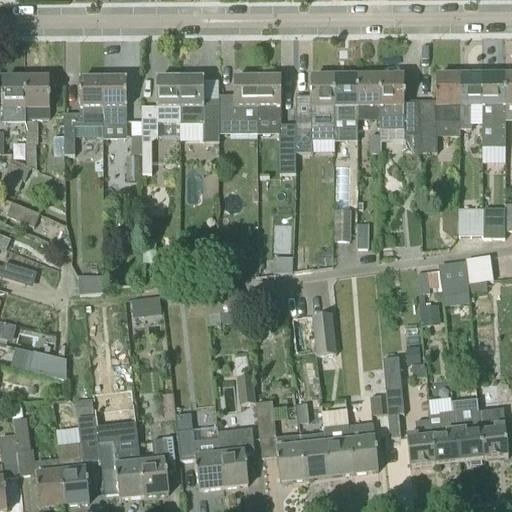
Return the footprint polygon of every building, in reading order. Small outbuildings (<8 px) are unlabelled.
[(435,80),(436,104),(420,104),(420,156),(435,156),(435,140),(459,140),(459,133),(459,80),(435,80)] [(470,133),(471,109),(483,109),(483,80),(459,80),(459,133),(470,133)] [(506,109),(506,80),(483,80),(483,109),(483,151),(506,151),(506,109)] [(257,82),(257,125),(281,125),(281,81),(257,82)] [(334,81),(311,81),(311,96),(311,99),(295,100),(295,128),(294,157),(312,156),(311,124),(334,124),(334,81)] [(358,124),(358,81),(334,81),(334,124),(334,134),(358,133),(358,124)] [(380,81),(358,81),(358,124),(381,124),(380,81)] [(403,134),(403,154),(403,156),(420,156),(420,104),(404,104),(404,96),(404,81),(380,81),(381,124),(381,134),(403,134)] [(102,134),(127,133),(126,82),(102,83),(102,131),(102,134)] [(156,82),(156,110),(141,110),(141,125),(141,159),(141,178),(151,178),(151,145),(157,140),(157,126),(180,126),(180,82),(156,82)] [(218,138),(218,104),(203,104),(203,82),(180,82),(180,126),(203,125),(203,139),(203,146),(218,146),(218,138)] [(233,99),(223,99),(218,99),(218,104),(218,138),(233,138),(233,125),(257,125),(257,82),(233,82),(233,99)] [(2,103),(2,127),(25,126),(25,83),(2,83),(2,99),(1,99),(1,103),(2,103)] [(37,148),(37,123),(50,123),(50,100),(49,100),(49,83),(25,83),(25,126),(25,168),(36,167),(35,148),(37,148)] [(79,83),(79,112),(79,118),(64,118),(64,141),(64,159),(74,159),(74,131),(102,131),(102,83),(79,83)] [(131,158),(141,159),(141,125),(130,126),(131,158)] [(294,167),(294,157),(295,128),(281,128),(281,138),(278,138),(279,167),(278,177),(294,177),(294,167)] [(380,155),(380,139),(370,139),(370,155),(380,155)] [(65,173),(64,159),(64,141),(54,141),(55,159),(50,159),(50,173),(65,173)] [(125,160),(125,185),(140,185),(140,160),(125,160)] [(29,174),(10,166),(1,187),(17,194),(21,184),(24,185),(29,174)] [(6,220),(33,231),(38,218),(12,206),(6,220)] [(460,212),(460,240),(483,240),(483,212),(460,212)] [(483,212),(483,240),(483,242),(506,242),(506,234),(506,212),(483,212)] [(350,245),(351,214),(335,213),(334,244),(350,245)] [(368,253),(368,228),(356,228),(356,252),(368,253)] [(10,243),(0,238),(0,250),(6,252),(10,243)] [(214,257),(196,257),(196,276),(214,276),(214,257)] [(466,265),(468,287),(485,285),(492,284),(489,260),(465,263),(465,264),(466,265)] [(468,287),(466,265),(438,269),(440,290),(469,287),(468,287)] [(0,280),(31,290),(36,275),(4,266),(2,270),(0,269),(0,280)] [(426,276),(416,278),(418,298),(429,297),(426,276)] [(78,280),(79,299),(103,297),(103,281),(78,280)] [(486,295),(485,285),(468,287),(470,295),(470,297),(486,295)] [(206,318),(238,314),(236,290),(203,294),(206,318)] [(143,319),(141,304),(132,305),(134,320),(143,319)] [(439,329),(438,309),(419,311),(421,330),(439,329)] [(312,320),(314,340),(316,360),(336,358),(331,318),(312,320)] [(419,360),(418,351),(406,352),(407,361),(419,360)] [(29,376),(63,383),(67,384),(67,363),(34,355),(29,376)] [(387,394),(403,393),(400,362),(384,363),(387,394)] [(411,369),(412,382),(424,381),(423,368),(411,369)] [(239,409),(254,407),(251,381),(236,383),(239,409)] [(165,423),(176,422),(176,421),(177,421),(175,397),(163,398),(165,423)] [(372,418),(384,417),(382,400),(371,401),(372,418)] [(75,420),(94,418),(92,402),(74,404),(75,420)] [(481,464),(484,463),(480,421),(479,416),(478,403),(453,406),(454,415),(459,466),(470,465),(470,470),(481,469),(481,464)] [(260,443),(275,441),(277,441),(273,405),(257,407),(260,443)] [(298,409),(300,426),(310,425),(308,408),(298,409)] [(503,413),(479,416),(480,421),(484,463),(508,461),(503,413)] [(434,469),(459,466),(454,415),(429,418),(430,424),(434,469)] [(402,441),(400,417),(389,418),(391,442),(402,441)] [(81,450),(58,452),(59,463),(64,509),(89,506),(84,465),(101,463),(99,449),(98,449),(95,421),(78,423),(81,450)] [(19,479),(36,477),(39,511),(64,509),(59,463),(34,466),(32,453),(30,453),(26,422),(13,423),(15,439),(19,479)] [(407,440),(410,471),(434,469),(430,424),(414,425),(415,439),(407,440)] [(353,477),(348,430),(348,428),(324,431),(325,436),(329,480),(353,477)] [(353,477),(378,475),(372,428),(348,430),(353,477)] [(224,491),(248,489),(245,458),(254,457),(251,433),(218,436),(221,459),(224,491)] [(304,483),(329,480),(325,436),(299,439),(301,450),(304,483)] [(2,441),(5,468),(0,468),(0,511),(6,511),(3,481),(19,479),(15,439),(2,441)] [(153,459),(140,461),(144,500),(168,497),(166,477),(176,476),(172,442),(151,444),(153,459)] [(119,503),(144,500),(140,461),(115,463),(114,447),(108,447),(108,448),(99,449),(101,463),(104,500),(118,498),(119,503)] [(304,483),(301,450),(276,453),(280,485),(304,483)] [(221,459),(194,462),(198,494),(224,491),(221,459)]
